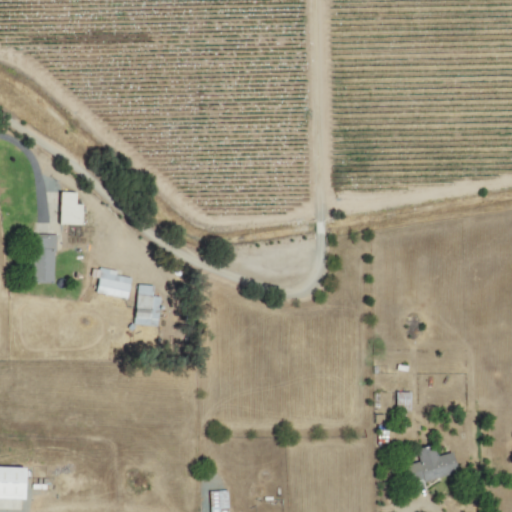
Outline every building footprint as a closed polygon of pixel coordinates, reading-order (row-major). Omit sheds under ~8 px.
[(80,205),(73,205),(74,194),(58,193),(57,225),(79,226),(80,205)] [(52,236),(31,236),(30,283),(52,284),(52,236)] [(93,293),(124,300),(129,279),(113,276),(114,272),(98,268),(93,293)] [(132,326),(155,326),(156,297),(150,297),(150,286),(133,285),(132,326)] [(449,452),(434,456),(431,445),(411,451),(415,463),(409,465),(414,484),(455,473),(449,452)] [(0,498),(21,499),(21,467),(0,466),(0,498)]
